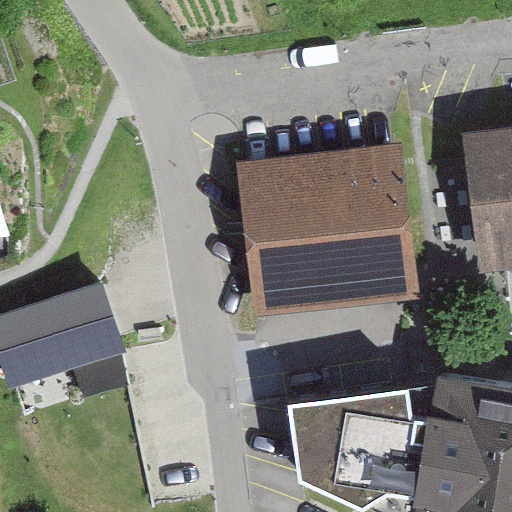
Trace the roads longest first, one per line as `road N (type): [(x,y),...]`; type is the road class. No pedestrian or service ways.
road 1 (residential): [(159,92),(236,511)]
road 2 (residential): [(159,92),(511,33)]
